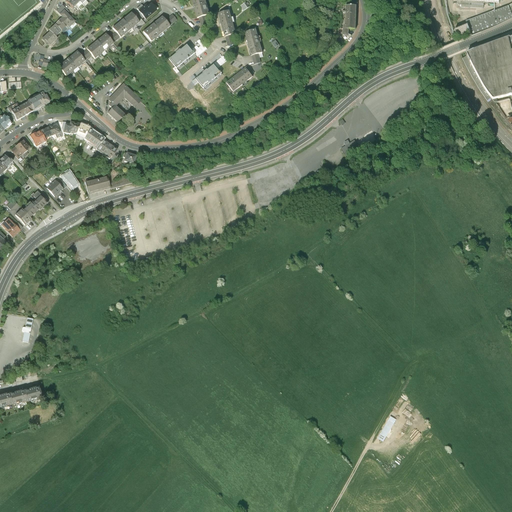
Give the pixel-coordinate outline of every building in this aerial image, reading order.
[(77,0),(68,0),(66,3),(72,9),(79,2),(77,0)] [(205,0),(192,0),(198,19),(199,18),(206,16),(210,15),(205,0)] [(240,6),(244,11),(249,7),(246,2),(240,6)] [(144,8),(139,12),(145,20),(156,11),(151,5),(147,9),(145,6),(144,8)] [(69,13),(62,6),(56,12),(60,16),(64,12),(67,15),(69,13)] [(356,6),(343,6),(342,17),(340,17),(340,30),(343,30),(349,30),(355,30),(356,6)] [(511,12),(508,6),(466,22),(467,25),(470,32),(470,33),(471,37),(484,32),(498,26),(507,21),(511,18),(511,12)] [(229,11),(218,14),(225,37),(232,36),(236,34),(229,11)] [(67,15),(64,12),(60,16),(63,19),(55,26),(61,32),(67,26),(69,28),(74,23),(67,15)] [(131,14),(113,29),(116,33),(120,38),(120,39),(139,23),(131,14)] [(172,15),(165,21),(169,26),(177,20),(172,15)] [(206,16),(199,18),(202,27),(208,25),(206,16)] [(165,21),(162,17),(143,33),(151,42),(170,27),(169,26),(165,21)] [(467,25),(454,30),(457,37),(470,33),(470,32),(467,25)] [(55,26),(49,31),(50,32),(41,40),(47,46),(48,45),(50,46),(57,40),(55,37),(61,32),(55,26)] [(349,30),(343,30),(343,33),(339,40),(346,41),(353,36),(349,35),(349,30)] [(256,31),(245,34),(251,57),(252,57),(258,55),(262,54),(256,31)] [(120,38),(116,33),(109,39),(113,44),(120,38)] [(105,35),(87,50),(87,51),(91,56),(95,60),(113,44),(109,39),(105,35)] [(232,36),(225,37),(228,46),(234,45),(232,37),(232,36)] [(511,37),(508,39),(473,51),(466,55),(467,57),(462,59),(465,65),(469,72),(472,78),(479,90),(487,101),(488,102),(492,99),(493,100),(495,103),(496,102),(497,102),(497,99),(511,96),(511,98),(511,99),(511,98),(511,37)] [(198,57),(207,49),(199,40),(197,42),(201,47),(198,48),(196,46),(192,50),(195,54),(198,57)] [(195,54),(192,50),(187,44),(169,60),(175,67),(176,69),(195,54)] [(87,51),(80,56),(84,61),(91,56),(87,51)] [(77,52),(58,68),(66,77),(85,62),(84,61),(80,56),(77,52)] [(258,55),(252,57),(254,66),(261,64),(258,55)] [(214,64),(214,65),(218,69),(227,61),(223,57),(214,64)] [(42,66),(51,69),(53,63),(44,60),(42,66)] [(218,69),(214,65),(196,80),(195,79),(192,82),(195,85),(198,83),(203,89),(222,74),(218,69)] [(246,69),(227,84),(234,93),(253,78),(246,69)] [(124,85),(109,101),(112,104),(116,107),(124,98),(135,108),(141,102),(124,85)] [(42,93),(27,102),(28,103),(33,112),(43,106),(49,102),(46,96),(44,97),(42,93)] [(19,107),(17,103),(15,104),(17,108),(14,110),(11,106),(8,108),(11,113),(12,112),(13,115),(12,115),(14,118),(15,117),(17,120),(25,116),(24,116),(19,107)] [(28,103),(19,107),(24,116),(26,115),(33,112),(28,103)] [(116,107),(112,104),(110,106),(113,109),(108,114),(118,123),(125,116),(116,107)] [(7,117),(6,118),(4,116),(0,119),(0,125),(4,130),(7,127),(8,128),(11,124),(9,121),(10,120),(7,117)] [(62,123),(61,128),(63,133),(70,135),(70,132),(68,132),(69,130),(67,130),(68,125),(69,125),(69,123),(62,123)] [(70,132),(76,134),(80,125),(70,123),(70,126),(69,125),(68,125),(67,130),(69,130),(68,132),(70,132)] [(64,135),(63,133),(61,128),(59,129),(57,129),(56,125),(48,128),(51,136),(55,135),(56,138),(60,137),(64,135)] [(87,134),(89,130),(89,129),(80,125),(76,134),(76,135),(79,136),(78,137),(81,138),(82,138),(84,139),(87,134)] [(44,139),(51,136),(48,128),(40,132),(44,139)] [(84,140),(97,149),(103,141),(103,140),(89,130),(87,134),(84,140)] [(372,131),(356,139),(360,146),(375,138),(372,131)] [(35,133),(30,136),(34,143),(33,144),(36,148),(46,142),(44,139),(40,132),(36,134),(35,133)] [(24,141),(12,150),(18,158),(30,149),(24,141)] [(112,158),(117,151),(103,141),(97,149),(101,152),(100,152),(103,155),(103,156),(109,160),(111,158),(112,158)] [(133,156),(129,155),(126,155),(124,154),(122,158),(125,159),(124,162),(133,166),(135,158),(133,157),(133,156)] [(8,157),(7,158),(5,156),(0,160),(0,163),(6,170),(14,163),(8,157)] [(69,172),(62,177),(73,189),(78,185),(69,172)] [(108,181),(110,189),(135,183),(133,174),(128,175),(129,176),(108,181)] [(100,178),(85,182),(88,194),(110,189),(108,181),(107,177),(100,179),(100,178)] [(60,185),(56,180),(51,184),(59,193),(63,189),(60,185)] [(59,193),(51,184),(47,188),(49,191),(54,197),(59,193)] [(44,198),(37,191),(33,195),(33,196),(36,199),(32,202),(39,210),(40,211),(48,203),(46,201),(44,201),(43,199),(44,198)] [(13,199),(7,205),(11,209),(17,203),(13,199)] [(29,207),(27,209),(26,207),(23,210),(30,218),(33,215),(33,216),(35,214),(35,213),(39,210),(32,202),(29,205),(29,206),(29,207)] [(23,210),(22,209),(15,215),(25,225),(31,219),(30,218),(23,210)] [(13,223),(9,218),(2,225),(6,229),(13,236),(20,230),(15,225),(13,222),(13,223)] [(33,320),(27,318),(25,328),(23,328),(22,332),(24,333),(22,341),(28,343),(33,320)] [(39,387),(24,391),(27,402),(42,398),(39,387)] [(24,390),(10,394),(12,405),(13,406),(27,402),(24,391),(24,390)] [(9,393),(0,396),(0,408),(12,405),(10,394),(9,393)] [(384,441),(396,421),(391,418),(379,438),(384,441)]
